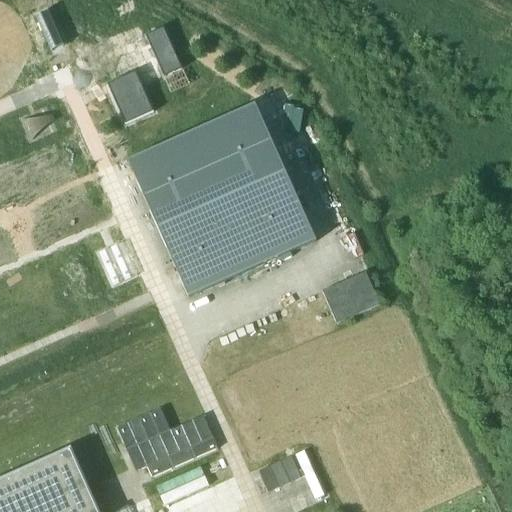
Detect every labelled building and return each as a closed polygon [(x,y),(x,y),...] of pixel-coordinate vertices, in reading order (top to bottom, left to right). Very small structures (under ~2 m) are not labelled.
[(51,52),(64,46),(49,11),(36,17),(51,52)] [(166,28),(148,36),(166,77),(184,69),(166,28)] [(132,71),(103,84),(121,124),(150,111),(132,71)] [(234,115),(127,162),(188,299),(280,258),(282,262),(292,258),(290,254),(316,242),(255,105),(234,115)] [(55,109),(28,119),(35,136),(62,127),(55,109)] [(361,276),(317,296),(332,329),(376,309),(361,276)] [(160,410),(117,429),(137,473),(148,468),(153,479),(218,450),(203,417),(171,432),(160,410)] [(0,480),(0,511),(98,511),(71,449),(0,480)] [(301,479),(292,458),(259,472),(269,493),(301,479)]
